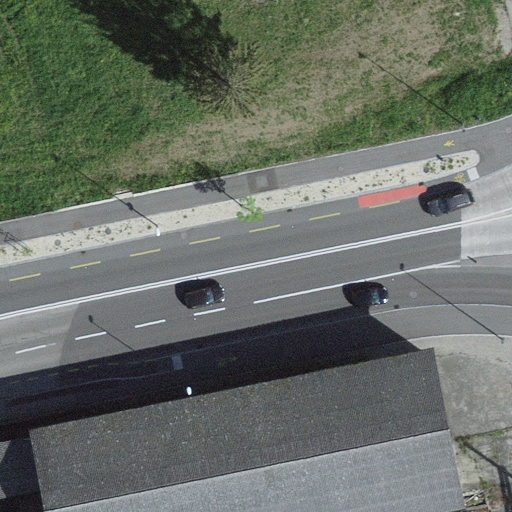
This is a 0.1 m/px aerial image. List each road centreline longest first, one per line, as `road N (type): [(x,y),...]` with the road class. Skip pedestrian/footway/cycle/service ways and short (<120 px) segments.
road 1 (secondary): [(0,326),(284,266)]
road 2 (secondary): [(511,190),(284,266)]
road 3 (secondary): [(284,266),(511,240)]
road 4 (secondary): [(284,266),(511,288)]
